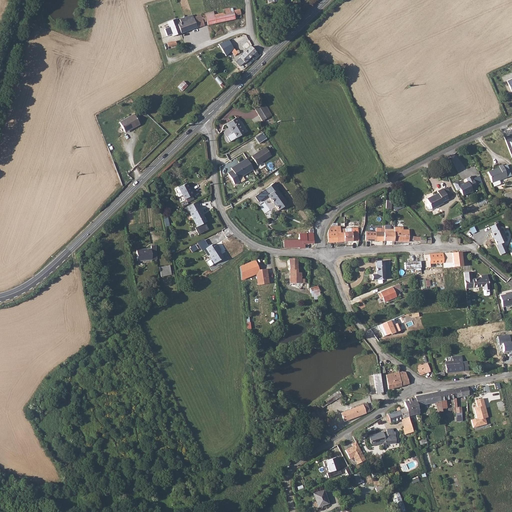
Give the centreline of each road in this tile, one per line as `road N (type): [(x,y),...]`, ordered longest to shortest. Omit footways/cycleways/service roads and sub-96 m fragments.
road 1 (secondary): [(201,122),(48,270),(0,297)]
road 2 (residential): [(324,255),(325,222),(348,202),(511,121)]
road 3 (residential): [(324,255),(267,250),(232,227),(220,208),(201,122)]
road 4 (residential): [(324,255),(463,249),(505,279)]
road 5 (residential): [(425,382),(371,343),(324,255)]
